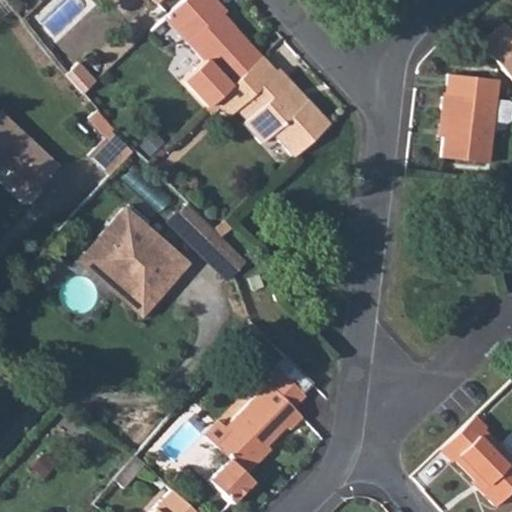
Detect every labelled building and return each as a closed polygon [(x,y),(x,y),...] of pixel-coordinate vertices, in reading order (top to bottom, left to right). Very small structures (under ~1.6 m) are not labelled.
[(182,0),(181,0),(170,10),(191,34),(183,40),(202,62),(181,81),(204,107),(211,100),(258,58),(233,30),(231,32),(218,17),(223,12),(213,0),(206,0),(193,11),(182,0)] [(182,0),(193,11),(206,0),(182,0)] [(511,34),(503,24),(481,43),(511,75),(511,34)] [(258,58),(211,100),(224,114),(232,109),(243,121),(240,125),(256,144),(268,133),(290,159),(326,126),(304,101),(300,104),(284,85),(287,82),(275,69),(273,72),(260,57),(258,58)] [(75,61),(62,73),(78,93),(92,81),(75,61)] [(445,92),(443,109),(448,109),(444,157),(488,161),(493,119),(495,99),(497,77),(451,73),(448,92),(445,92)] [(495,99),(493,119),(507,120),(510,117),(511,105),(511,103),(509,100),(495,99)] [(0,115),(0,164),(11,175),(9,178),(30,197),(56,170),(0,115)] [(88,159),(109,179),(131,155),(110,135),(88,159)] [(138,224),(124,210),(82,253),(97,267),(138,224)] [(138,224),(97,267),(131,301),(149,282),(160,292),(184,268),(138,224)] [(227,244),(217,234),(199,252),(227,280),(231,276),(245,262),(227,244)] [(97,267),(82,253),(75,260),(135,318),(160,292),(149,282),(131,301),(97,267)] [(259,280),(248,284),(253,297),(264,292),(259,280)] [(228,458),(208,479),(231,501),(251,480),(244,473),(258,458),(255,455),(283,426),(287,429),(300,416),(291,409),(303,395),(274,367),(262,380),(266,383),(225,426),(230,431),(215,446),(228,458)] [(477,424),(443,455),(453,467),(456,464),(483,494),(481,496),(494,511),(497,511),(511,499),(511,469),(486,439),(488,437),(477,424)] [(195,511),(168,488),(145,511),(195,511)]
